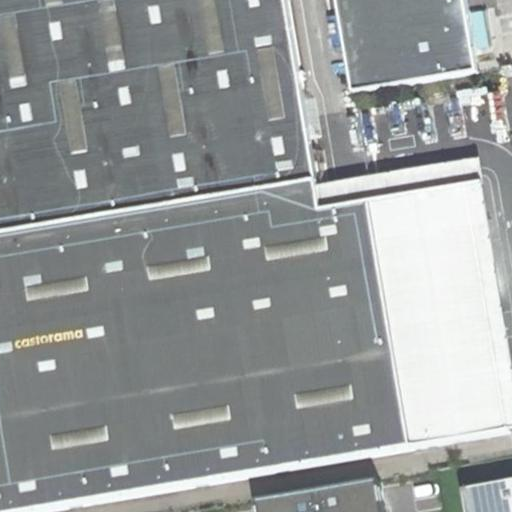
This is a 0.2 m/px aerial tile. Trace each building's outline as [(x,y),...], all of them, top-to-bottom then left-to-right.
[(0,0),(0,511),(41,511),(416,448),(381,240),(477,224),(471,186),(443,191),(396,199),(382,202),(327,211),(323,183),(291,0),(0,0)] [(363,92),(479,72),(479,67),(467,0),(339,0),(355,93),(363,92)] [(443,191),(471,186),(468,172),(466,159),(377,174),(323,183),(327,211),(382,202),(396,199),(443,191)] [(511,429),(511,418),(477,224),(381,240),(416,448),(511,429)] [(381,511),(376,477),(251,499),(253,511),(381,511)] [(469,511),(511,511),(511,485),(466,493),(469,511)]
